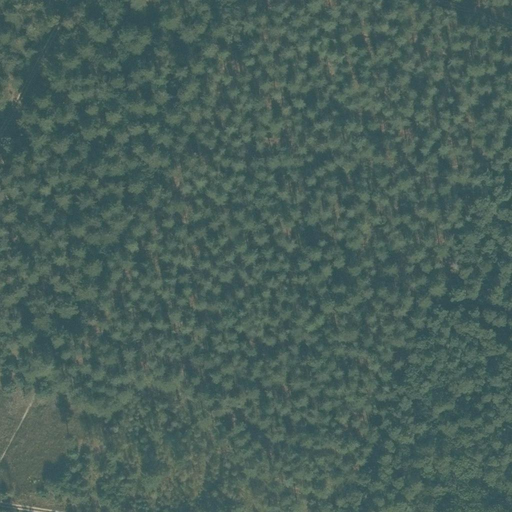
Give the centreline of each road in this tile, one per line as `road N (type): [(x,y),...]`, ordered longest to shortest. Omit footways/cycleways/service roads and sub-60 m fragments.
road 1 (track): [(0,200),(86,197),(133,205),(438,301),(511,314)]
road 2 (track): [(79,0),(0,139)]
